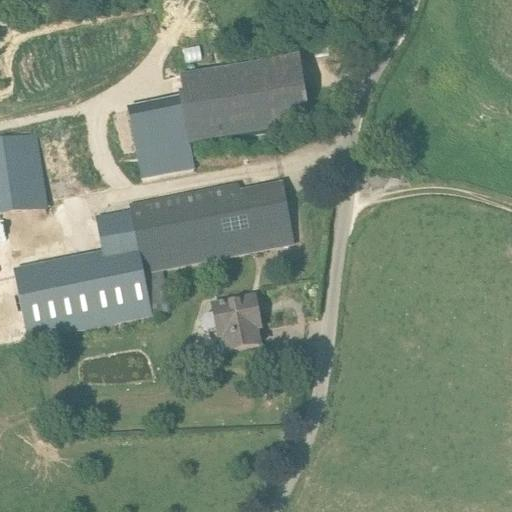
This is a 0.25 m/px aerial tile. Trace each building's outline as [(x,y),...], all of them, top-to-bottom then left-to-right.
[(178,98),(126,110),(137,159),(189,148),(311,132),(300,58),(180,77),(183,94),(179,94),(178,98)] [(37,133),(0,139),(0,218),(49,211),(37,133)] [(239,185),(201,192),(213,261),(292,246),(281,185),(241,193),(239,185)] [(213,261),(201,192),(130,205),(131,212),(97,217),(103,254),(99,256),(104,281),(144,274),(213,261)] [(52,236),(14,245),(19,268),(41,263),(40,260),(57,257),(52,236)] [(152,318),(144,274),(104,281),(99,256),(14,272),(28,341),(152,318)] [(153,275),(155,317),(168,316),(166,275),(153,275)] [(204,316),(200,322),(202,330),(209,333),(216,331),(218,339),(219,339),(222,355),(225,354),(239,351),(259,348),(256,332),(260,331),(254,299),(234,302),(211,307),(213,314),(204,316)]
